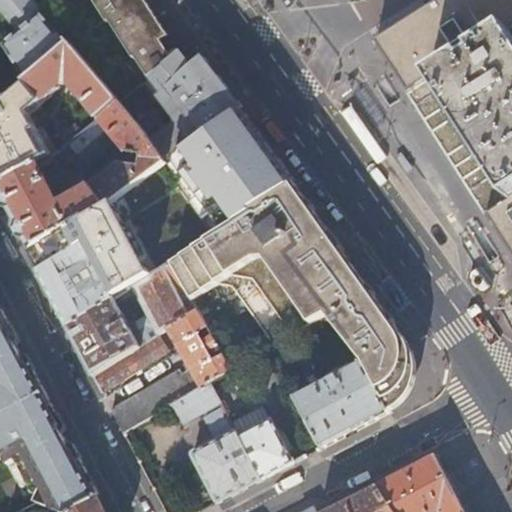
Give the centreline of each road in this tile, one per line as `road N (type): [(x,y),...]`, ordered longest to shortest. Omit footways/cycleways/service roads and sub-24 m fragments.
road 1 (primary): [(491,379),(222,0)]
road 2 (residential): [(0,258),(132,511)]
road 3 (residential): [(491,379),(415,432),(262,511)]
